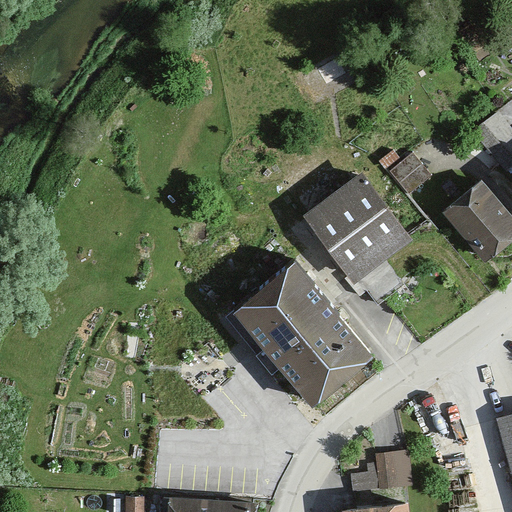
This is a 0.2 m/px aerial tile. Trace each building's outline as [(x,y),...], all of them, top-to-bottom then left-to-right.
[(493,147),(511,136),(511,126),(502,110),(479,123),(493,147)] [(410,190),(436,172),(417,147),(392,166),(410,190)] [(408,238),(359,170),(300,212),(349,280),(408,238)] [(511,220),(479,180),(442,211),(482,260),(511,235),(511,220)] [(373,350),(294,255),(232,306),(311,401),(373,350)] [(511,413),(495,418),(511,480),(511,413)] [(353,468),(353,483),(413,481),(412,447),(372,448),(373,467),(353,468)] [(145,511),(147,495),(124,493),(123,511),(145,511)] [(252,511),(253,501),(164,496),(163,511),(252,511)] [(403,511),(401,496),(339,504),(339,511),(403,511)]
